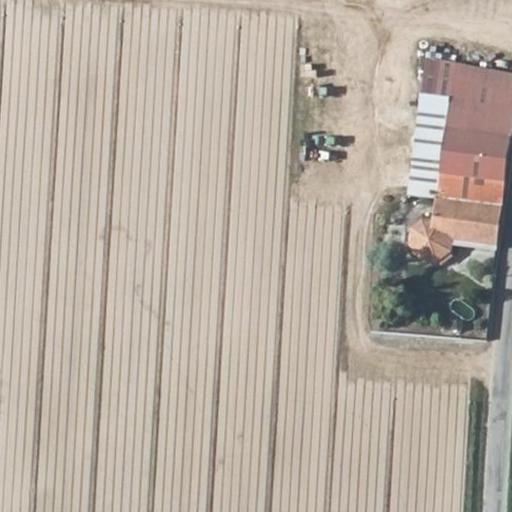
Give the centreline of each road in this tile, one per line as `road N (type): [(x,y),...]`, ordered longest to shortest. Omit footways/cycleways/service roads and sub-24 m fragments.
road 1 (track): [(250,0),(511,33)]
road 2 (residential): [(511,343),(500,511)]
